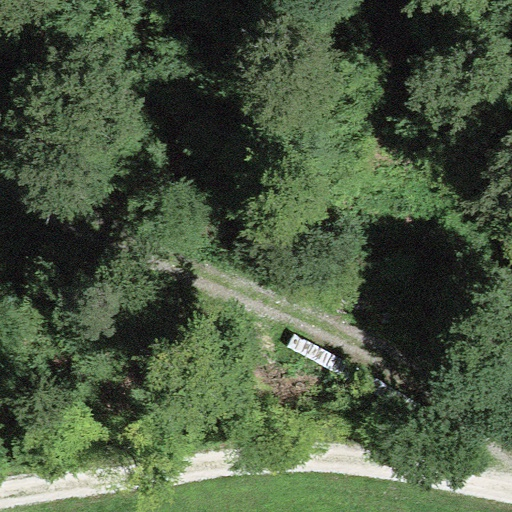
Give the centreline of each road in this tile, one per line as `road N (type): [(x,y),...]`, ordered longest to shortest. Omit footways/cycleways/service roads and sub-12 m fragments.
road 1 (track): [(0,187),(485,415),(511,453)]
road 2 (track): [(511,491),(327,457),(0,485)]
